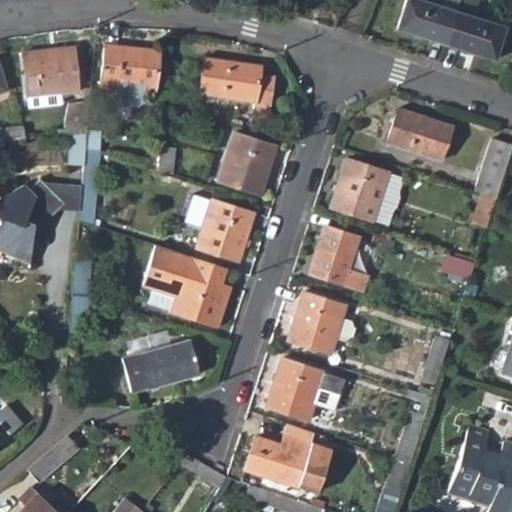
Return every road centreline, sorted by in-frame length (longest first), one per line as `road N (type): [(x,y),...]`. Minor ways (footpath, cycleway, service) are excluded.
road 1 (residential): [(341,54),(235,394),(205,430),(111,426),(70,413)]
road 2 (residential): [(341,54),(189,12),(84,6),(0,15)]
road 3 (residential): [(511,108),(341,54)]
